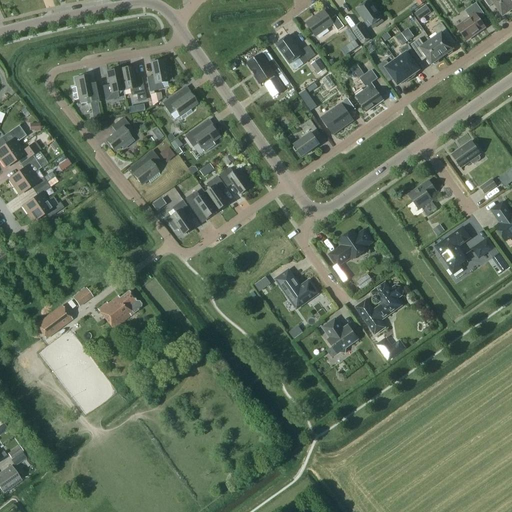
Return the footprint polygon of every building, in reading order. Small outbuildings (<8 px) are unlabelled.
[(382,18),(370,0),(357,10),(369,27),(382,18)] [(511,8),(511,6),(507,0),(484,0),(489,7),(495,3),(503,15),(511,8)] [(470,18),(457,27),(467,40),(485,28),(478,19),(484,15),(476,4),(466,11),(470,18)] [(415,13),(420,21),(431,12),(426,5),(415,13)] [(324,10),(306,23),(316,37),(333,24),(338,31),(344,27),(336,15),(330,19),(324,10)] [(431,40),(442,57),(446,54),(449,55),(452,52),(452,50),(453,49),(446,39),(451,35),(442,23),(433,29),(438,36),(431,40)] [(352,30),(363,45),(371,39),(361,24),(352,30)] [(387,32),(382,36),(386,41),(391,38),(387,32)] [(289,35),(276,44),(290,64),(299,58),(303,64),(316,55),(309,46),(300,51),(289,35)] [(442,57),(431,40),(424,45),(419,38),(411,45),(420,57),(424,54),(432,64),(435,65),(439,62),(438,59),(442,57)] [(396,60),(410,80),(414,77),(417,73),(416,71),(418,69),(412,60),(417,57),(408,44),(399,51),(403,56),(396,60)] [(276,78),(274,75),(275,74),(262,54),(247,63),(255,75),(254,76),(259,84),(268,78),(270,82),(266,84),(274,96),(284,89),(277,77),(276,78)] [(319,59),(311,65),(318,75),(319,74),(326,69),(319,59)] [(151,63),(153,76),(146,78),(149,91),(162,89),(160,83),(172,81),(169,68),(165,69),(163,60),(157,62),(156,61),(151,62),(151,63)] [(410,80),(396,60),(390,65),(386,60),(377,66),(386,79),(391,75),(397,84),(399,82),(401,85),(406,83),(410,80)] [(119,69),(124,90),(130,89),(132,95),(144,93),(141,79),(134,80),(132,67),(131,67),(131,66),(126,67),(126,68),(119,69)] [(117,92),(124,90),(119,69),(113,71),(113,70),(107,71),(107,72),(110,85),(103,87),(106,100),(118,98),(117,92)] [(362,70),(357,74),(360,79),(365,75),(362,70)] [(360,79),(366,87),(378,79),(372,70),(365,75),(360,79)] [(88,76),(87,75),(82,76),(82,77),(75,78),(76,87),(72,87),(75,100),(86,98),(87,104),(100,102),(96,82),(89,83),(88,76)] [(315,83),(306,90),(308,94),(318,87),(315,83)] [(373,91),(370,86),(355,96),(366,112),(383,100),(375,89),(373,91)] [(306,90),(299,94),(311,111),(318,107),(308,94),(306,90)] [(162,100),(161,93),(150,95),(153,106),(162,100)] [(190,109),(197,104),(193,98),(194,98),(190,93),(178,101),(174,96),(163,104),(170,114),(175,110),(182,120),(192,112),(190,109)] [(348,99),(321,118),(333,135),(353,121),(349,114),(355,110),(348,99)] [(110,145),(114,151),(121,146),(123,149),(133,141),(131,138),(126,132),(131,128),(123,118),(112,127),(117,132),(106,141),(105,141),(109,146),(110,145)] [(298,151),(302,156),(319,144),(312,135),(318,131),(310,120),(301,126),(306,133),(302,136),(304,139),(294,145),(295,147),(293,148),(296,152),(298,151)] [(213,126),(201,134),(197,128),(186,136),(193,147),(198,143),(205,153),(216,145),(213,142),(220,137),(216,131),(217,130),(213,126)] [(7,144),(0,148),(0,158),(1,160),(19,147),(17,143),(21,139),(19,136),(16,131),(14,129),(2,137),(3,139),(7,144)] [(176,150),(183,145),(178,138),(171,143),(176,150)] [(19,147),(1,160),(6,167),(17,159),(21,164),(33,156),(39,152),(32,142),(21,150),(19,147)] [(472,142),(452,156),(460,167),(470,161),(472,164),(474,164),(480,160),(480,157),(478,155),(480,153),(475,146),(476,145),(473,142),(472,142)] [(172,146),(163,152),(169,161),(178,154),(172,146)] [(144,167),(133,175),(132,176),(136,180),(137,180),(141,185),(148,180),(150,183),(160,175),(158,172),(153,166),(160,161),(152,151),(139,161),(144,167)] [(24,169),(9,179),(14,186),(33,174),(41,168),(36,161),(33,156),(21,164),(24,169)] [(65,170),(72,165),(68,159),(61,164),(65,170)] [(230,168),(220,176),(228,187),(233,183),(241,194),(242,195),(247,191),(246,191),(252,187),(247,180),(250,177),(243,167),(240,169),(233,173),(230,168)] [(33,174),(14,186),(20,194),(31,186),(34,191),(47,183),(43,178),(38,181),(33,174)] [(205,193),(218,211),(223,207),(224,208),(228,204),(228,203),(220,192),(226,188),(218,177),(207,184),(211,189),(205,193)] [(496,186),(492,180),(481,188),(485,194),(496,186)] [(429,181),(409,195),(419,210),(421,208),(427,216),(437,209),(431,201),(432,200),(429,196),(436,191),(429,181)] [(37,196),(23,206),(28,214),(47,201),(42,194),(50,188),(47,183),(34,191),(37,196)] [(218,211),(205,193),(200,197),(196,192),(186,199),(194,211),(200,207),(208,218),(213,215),(212,214),(218,211)] [(161,210),(170,201),(164,195),(155,203),(161,210)] [(47,201),(28,214),(33,221),(45,213),(49,218),(64,208),(60,202),(52,208),(47,201)] [(177,213),(171,217),(171,218),(167,220),(175,230),(178,228),(183,235),(189,231),(189,232),(194,228),(194,227),(186,216),(192,212),(184,201),(173,208),(177,213)] [(508,209),(503,202),(491,210),(496,217),(498,215),(502,222),(495,227),(505,241),(511,236),(511,214),(510,216),(505,210),(508,209)] [(437,236),(445,231),(440,224),(432,230),(437,236)] [(344,246),(331,255),(338,265),(351,256),(353,259),(366,250),(365,249),(367,248),(374,242),(365,228),(355,235),(353,231),(339,240),(344,246)] [(469,238),(463,228),(436,247),(451,268),(450,269),(453,274),(461,268),(459,265),(466,260),(457,247),(469,238)] [(473,249),(479,258),(494,248),(487,239),(473,249)] [(276,280),(297,308),(317,293),(309,282),(300,288),(288,271),(276,280)] [(357,283),(363,291),(374,283),(368,275),(357,283)] [(259,292),(271,284),(266,277),(254,285),(259,292)] [(381,321),(402,306),(397,298),(398,298),(399,296),(401,295),(402,293),(401,291),(401,289),(399,288),(397,287),(396,287),(394,288),(392,289),(391,290),(385,282),(371,292),(375,297),(374,299),(374,301),(376,303),(378,302),(380,305),(373,310),(366,300),(355,308),(375,335),(385,328),(381,321)] [(91,286),(76,295),(82,306),(97,297),(91,286)] [(113,329),(119,324),(141,308),(141,304),(139,301),(136,301),(129,291),(119,298),(118,296),(108,304),(107,303),(98,309),(113,329)] [(35,325),(47,340),(73,320),(61,305),(35,325)] [(343,329),(339,324),(335,319),(323,328),(330,338),(328,340),(338,353),(340,352),(345,353),(346,348),(357,340),(347,326),(343,329)] [(297,338),(306,332),(301,325),(293,331),(297,338)] [(398,356),(392,346),(386,338),(376,345),(388,363),(398,356)] [(0,435),(8,430),(4,424),(0,426),(0,435)] [(8,453),(12,459),(23,451),(20,446),(8,453)] [(27,457),(23,452),(11,461),(15,466),(27,457)] [(24,462),(27,467),(33,463),(29,458),(24,462)] [(20,480),(11,467),(0,474),(0,487),(3,492),(20,480)]
